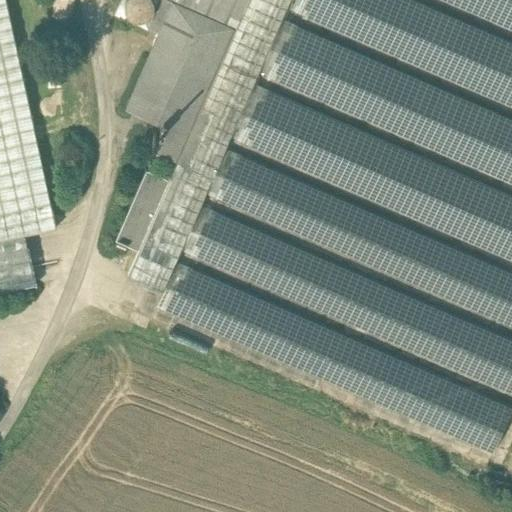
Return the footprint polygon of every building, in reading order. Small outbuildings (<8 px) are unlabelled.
[(148,30),(160,0),(120,0),(114,15),(148,30)] [(201,48),(215,16),(176,0),(160,0),(148,30),(159,35),(161,31),(201,48)] [(176,0),(215,16),(236,25),(246,0),(176,0)] [(222,57),(236,25),(215,16),(201,48),(222,57)] [(511,110),(293,24),(271,80),(511,174),(511,110)] [(203,101),(222,57),(161,31),(159,35),(135,91),(174,107),(177,100),(180,102),(184,93),(203,101)] [(168,120),(174,107),(135,91),(125,114),(160,129),(164,119),(168,120)] [(178,158),(203,101),(184,93),(180,102),(177,100),(174,107),(168,120),(164,119),(160,129),(164,131),(156,149),(178,158)] [(240,147),(496,239),(504,218),(511,220),(511,184),(260,94),(240,147)] [(138,249),(168,180),(147,170),(116,240),(138,249)] [(0,290),(41,283),(33,235),(9,239),(10,247),(0,248),(0,290)]
